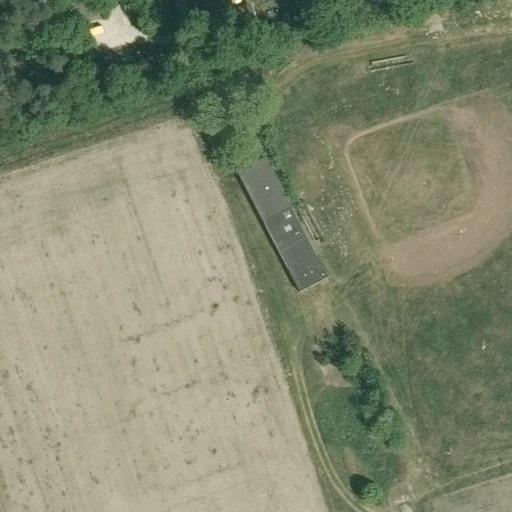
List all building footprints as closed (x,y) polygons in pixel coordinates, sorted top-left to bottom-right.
[(191,0),(197,18),(226,10),(223,0),(191,0)] [(351,0),(343,3),(346,12),(372,4),(370,0),(351,0)] [(224,31),(250,24),(246,10),(220,18),(224,31)] [(247,60),(228,66),(232,79),(252,73),(247,60)] [(286,211),(261,163),(238,175),(300,294),(328,279),(291,209),(286,211)] [(302,211),(319,244),(328,239),(311,206),(302,211)]
